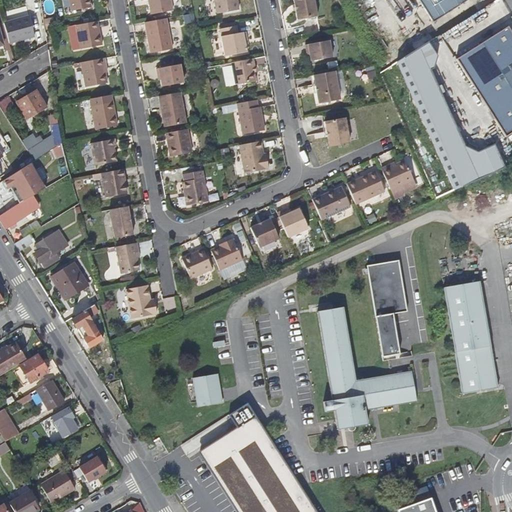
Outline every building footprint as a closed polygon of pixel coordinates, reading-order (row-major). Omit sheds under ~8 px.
[(91,9),(89,0),(69,0),(72,13),(91,9)] [(174,12),(171,0),(141,0),(142,2),(151,0),(152,3),(150,4),(152,16),(174,12)] [(239,11),(237,0),(214,0),(217,15),(239,11)] [(318,15),(314,0),(295,0),(296,3),(297,9),(299,19),(318,15)] [(467,0),(415,0),(430,24),(467,0)] [(4,23),(9,42),(34,36),(28,16),(4,23)] [(173,51),(167,20),(146,24),(152,55),(173,51)] [(102,47),(98,23),(76,28),(81,51),(102,47)] [(246,46),(245,42),(248,41),(246,33),(239,34),(237,27),(220,30),(225,58),(248,53),(246,46)] [(470,51),(454,61),(471,87),(472,86),(480,98),(478,99),(479,100),(480,99),(488,111),(486,112),(487,114),(489,113),(493,120),(492,121),(503,138),(511,132),(511,38),(505,28),(488,39),(489,42),(481,47),(480,45),(479,45),(480,48),(472,53),(470,51)] [(341,54),(337,37),(306,43),(308,50),(310,50),(311,53),(312,59),(341,54)] [(257,81),(255,72),(254,67),(255,67),(254,59),(232,63),(237,85),(257,81)] [(108,85),(106,75),(105,69),(107,69),(105,60),(81,65),(86,89),(108,85)] [(185,84),(181,65),(158,70),(159,79),(162,78),(163,88),(185,84)] [(349,98),(343,69),(315,75),(317,85),(318,93),(320,103),(349,98)] [(480,98),(472,86),(471,87),(478,99),(480,98)] [(47,107),(37,90),(18,101),(28,118),(47,107)] [(188,124),(182,93),(161,98),(167,128),(188,124)] [(91,101),(97,131),(119,127),(113,96),(91,101)] [(488,111),(480,99),(479,100),(486,112),(488,111)] [(265,131),(261,107),(259,108),(258,100),(238,104),(244,135),(265,131)] [(351,142),(346,117),(327,121),(331,146),(351,142)] [(60,135),(59,126),(48,128),(51,142),(61,136),(60,135)] [(193,153),(189,130),(167,134),(172,157),(193,153)] [(52,150),(62,143),(61,136),(51,142),(40,150),(43,155),(52,150)] [(118,162),(115,148),(117,148),(116,140),(92,144),(96,167),(118,162)] [(264,154),(262,141),(241,146),(246,174),(270,169),(268,159),(265,159),(264,154)] [(54,182),(68,173),(62,143),(52,150),(56,157),(44,165),(54,182)] [(47,186),(54,182),(44,165),(56,157),(52,150),(43,155),(39,158),(35,160),(32,162),(35,166),(41,176),(47,186)] [(501,169),(511,163),(511,152),(511,151),(496,160),(501,169)] [(416,180),(407,160),(397,164),(392,167),(391,165),(384,168),(393,190),(416,180)] [(129,195),(126,184),(125,184),(124,179),(126,178),(125,170),(103,175),(108,199),(129,195)] [(184,183),(189,207),(210,202),(204,171),(185,175),(186,183),(184,183)] [(380,194),(370,174),(349,184),(358,204),(380,194)] [(454,188),(449,174),(443,177),(448,190),(454,188)] [(47,186),(41,176),(37,178),(34,182),(38,191),(47,186)] [(349,216),(337,190),(315,200),(324,220),(331,217),(334,223),(349,216)] [(39,207),(32,195),(0,215),(0,220),(5,228),(10,226),(12,229),(18,225),(16,222),(39,207)] [(135,237),(130,208),(112,212),(117,240),(135,237)] [(311,228),(302,208),(294,212),(291,213),(290,211),(281,215),(291,237),(311,228)] [(281,239),(272,219),(253,228),(262,248),(281,239)] [(31,234),(35,231),(42,227),(38,220),(32,224),(21,231),(25,238),(31,234)] [(71,246),(60,229),(35,245),(39,251),(36,253),(45,268),(63,257),(60,252),(71,246)] [(15,243),(20,251),(35,242),(31,234),(25,238),(15,243)] [(245,261),(235,239),(226,243),(227,245),(223,247),(214,251),(223,271),(245,261)] [(142,271),(139,259),(138,252),(141,252),(139,244),(118,248),(124,275),(142,271)] [(215,269),(206,249),(185,259),(194,279),(215,269)] [(398,259),(365,264),(382,356),(399,354),(392,312),(406,310),(398,259)] [(87,285),(73,262),(50,276),(65,299),(87,285)] [(500,388),(482,282),(445,288),(464,394),(500,388)] [(158,305),(154,306),(154,301),(150,287),(129,291),(135,320),(160,315),(158,305)] [(94,304),(85,310),(86,311),(73,320),(90,347),(103,339),(88,314),(96,309),(94,304)] [(418,402),(413,370),(358,380),(346,306),(318,311),(333,400),(324,401),(326,411),(335,410),(338,430),(349,428),(350,429),(351,430),(352,431),(354,431),(355,430),(356,429),(357,428),(358,426),(369,424),(367,410),(418,402)] [(0,375),(27,359),(17,342),(0,352),(0,375)] [(48,371),(38,355),(21,365),(30,382),(48,371)] [(223,400),(219,372),(194,376),(198,404),(223,400)] [(64,401),(52,379),(37,388),(49,410),(64,401)] [(31,395),(30,393),(19,399),(20,401),(31,395)] [(75,416),(69,407),(51,417),(62,437),(78,429),(72,419),(75,416)] [(317,511),(307,492),(256,414),(200,449),(238,511),(317,511)] [(0,432),(1,433),(6,442),(18,435),(5,415),(0,417),(0,432)] [(156,441),(150,434),(146,437),(152,444),(156,441)] [(108,470),(99,456),(80,467),(90,481),(108,470)] [(73,483),(79,479),(71,467),(65,470),(41,484),(52,502),(76,488),(73,483)] [(11,503),(16,511),(34,511),(39,509),(29,493),(11,503)] [(436,511),(430,496),(397,508),(398,511),(436,511)]
